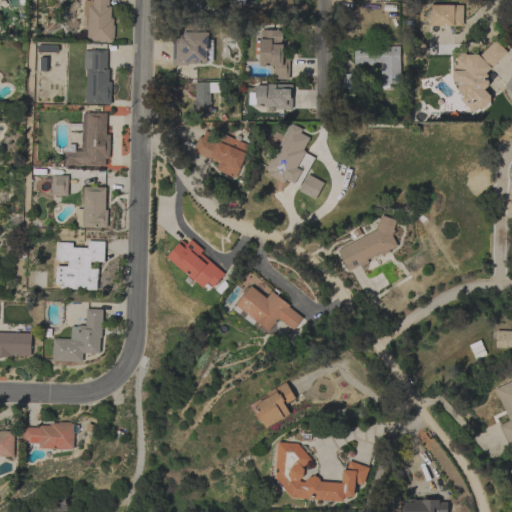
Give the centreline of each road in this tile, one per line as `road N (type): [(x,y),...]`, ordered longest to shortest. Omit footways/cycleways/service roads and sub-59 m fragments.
road 1 (residential): [(142,131),(182,177),(306,257),(330,282),(423,421),(458,455),(483,511)]
road 2 (residential): [(145,0),(136,337),(118,377)]
road 3 (residential): [(379,350),(440,299),(466,288),(511,286)]
road 4 (residential): [(323,122),(324,0)]
road 5 (residential): [(118,377),(74,395),(0,393)]
